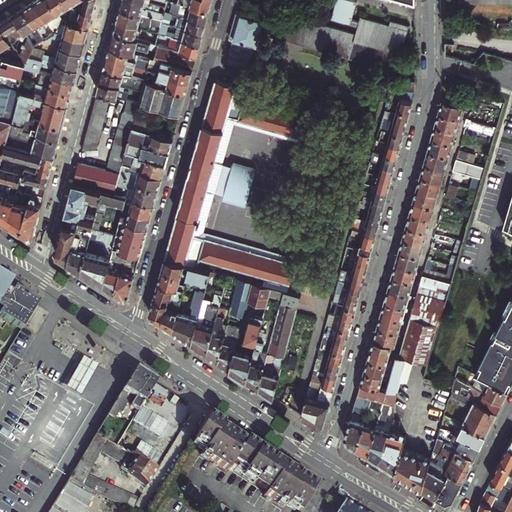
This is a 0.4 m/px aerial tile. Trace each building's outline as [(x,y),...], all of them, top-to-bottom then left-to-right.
[(42,22),(49,18),(36,0),(34,0),(32,2),(25,6),(47,39),(50,36),(46,30),(48,28),(45,24),(43,24),(42,22)] [(60,10),(52,0),(36,0),(49,18),(56,29),(61,22),(64,17),(60,10)] [(52,0),(60,10),(63,8),(67,14),(66,18),(69,19),(70,13),(72,9),(72,6),(71,3),(68,0),(52,0)] [(85,0),(84,6),(82,5),(81,8),(82,8),(95,12),(97,2),(97,0),(85,0)] [(122,0),(120,7),(162,19),(164,12),(148,8),(147,8),(146,9),(145,10),(143,9),(145,1),(145,0),(144,0),(122,0)] [(210,10),(178,1),(175,0),(173,0),(170,0),(167,11),(172,13),(178,14),(206,22),(208,15),(210,10)] [(178,0),(178,1),(210,10),(212,2),(212,0),(178,0)] [(230,54),(228,61),(250,68),(262,30),(349,55),(353,40),(400,54),(408,26),(389,21),(388,24),(359,15),(357,21),(350,19),(355,0),(337,0),(332,19),(356,26),(353,33),(279,11),(280,7),(268,3),(268,4),(268,5),(267,8),(263,21),(254,18),(255,17),(250,16),(250,17),(242,14),(238,27),(233,25),(230,36),(235,37),(235,39),(233,45),(230,54)] [(21,9),(14,13),(30,37),(36,33),(37,34),(36,35),(42,45),(47,39),(25,6),(21,9)] [(119,13),(117,20),(127,24),(128,21),(139,24),(141,18),(143,18),(143,19),(144,20),(144,21),(160,25),(161,21),(162,19),(120,7),(119,13)] [(70,13),(69,19),(91,25),(93,16),(95,12),(82,8),(80,15),(70,13)] [(170,24),(172,13),(167,11),(164,11),(164,12),(162,19),(161,21),(168,23),(170,24)] [(30,37),(14,13),(7,17),(0,22),(13,41),(17,47),(18,46),(27,61),(33,54),(38,49),(30,37)] [(238,27),(242,14),(237,13),(233,25),(238,27)] [(177,16),(174,25),(203,33),(205,26),(206,22),(178,14),(178,16),(177,16)] [(65,32),(87,38),(90,29),(91,25),(69,19),(66,18),(64,17),(61,22),(67,23),(65,32)] [(115,26),(114,31),(155,43),(157,36),(141,32),(140,32),(139,33),(139,34),(137,33),(139,25),(139,24),(128,21),(127,24),(117,20),(115,26)] [(168,23),(161,21),(160,25),(159,31),(158,32),(165,34),(168,23)] [(13,41),(0,22),(0,45),(7,56),(13,58),(7,48),(5,48),(4,47),(13,41)] [(177,29),(175,37),(200,44),(202,38),(203,33),(174,25),(174,28),(177,29)] [(61,45),(84,51),(86,42),(87,38),(65,32),(56,29),(51,35),(60,38),(61,36),(64,37),(61,45)] [(112,38),(110,46),(135,53),(138,44),(140,47),(150,49),(150,48),(153,49),(155,43),(114,31),(112,38)] [(155,43),(163,45),(166,37),(170,38),(170,36),(165,34),(158,32),(157,36),(155,43)] [(200,44),(175,37),(173,36),(172,38),(175,39),(177,42),(180,42),(178,49),(197,55),(199,47),(200,44)] [(154,58),(164,61),(193,69),(197,55),(178,49),(163,45),(155,43),(153,49),(156,50),(154,58)] [(45,57),(80,66),(83,56),(84,51),(61,45),(59,56),(56,55),(55,54),(48,52),(47,56),(45,55),(46,53),(44,48),(40,47),(38,49),(33,54),(45,57)] [(109,51),(107,57),(148,69),(150,64),(137,60),(139,54),(135,53),(110,46),(109,51)] [(7,56),(0,54),(0,61),(2,62),(1,69),(4,70),(10,71),(23,75),(25,66),(26,61),(13,58),(7,56)] [(79,72),(80,66),(45,57),(43,62),(46,63),(45,65),(52,67),(54,66),(56,66),(54,73),(77,79),(79,72)] [(148,69),(107,57),(106,62),(104,68),(132,76),(134,70),(147,73),(148,69)] [(150,64),(148,69),(190,80),(192,74),(193,69),(164,61),(162,66),(150,63),(150,64)] [(22,78),(30,80),(33,68),(25,66),(23,75),(22,78)] [(102,75),(101,80),(110,83),(111,81),(121,84),(122,81),(143,87),(145,80),(132,76),(104,68),(102,75)] [(153,76),(151,82),(187,91),(188,87),(190,80),(148,69),(147,73),(147,74),(153,76)] [(38,82),(74,91),(76,83),(77,79),(54,73),(41,70),(38,82)] [(23,75),(10,71),(6,85),(19,88),(22,78),(23,75)] [(176,220),(166,258),(185,263),(187,264),(190,264),(198,266),(201,256),(291,282),(297,261),(203,234),(204,229),(217,184),(234,189),(239,173),(222,168),(214,166),(229,115),(308,138),(313,117),(246,98),(249,87),(222,80),(217,79),(190,173),(176,220)] [(99,86),(98,91),(111,95),(128,99),(134,101),(135,95),(128,93),(129,92),(120,89),(121,85),(121,84),(111,81),(110,83),(101,80),(99,86)] [(187,91),(151,82),(147,80),(141,103),(180,114),(184,102),(187,91)] [(404,91),(416,91),(416,80),(415,80),(404,81),(404,91)] [(50,91),(48,98),(70,104),(72,96),(74,91),(38,82),(37,87),(39,87),(39,89),(46,91),(47,90),(50,91)] [(19,88),(6,85),(0,83),(0,116),(15,121),(14,125),(26,129),(29,117),(38,119),(30,111),(31,109),(44,112),(42,120),(64,126),(65,123),(68,114),(70,104),(48,98),(19,90),(19,88)] [(98,91),(96,99),(109,102),(111,95),(98,91)] [(398,109),(410,112),(413,101),(416,91),(404,91),(398,91),(394,104),(391,104),(391,105),(386,104),(386,106),(398,109)] [(109,102),(96,99),(94,106),(108,109),(109,102)] [(134,101),(128,99),(127,106),(140,109),(141,103),(139,102),(134,101)] [(441,107),(439,113),(450,116),(454,103),(443,100),(441,107)] [(460,105),(454,103),(450,116),(462,119),(463,113),(465,106),(460,105)] [(94,106),(92,112),(106,116),(108,109),(94,106)] [(127,106),(125,111),(136,114),(138,115),(140,109),(127,106)] [(410,112),(398,109),(395,120),(407,123),(409,117),(410,112)] [(106,116),(92,112),(91,119),(104,122),(106,116)] [(447,128),(450,116),(439,113),(438,119),(436,125),(447,128)] [(154,119),(138,115),(136,114),(133,126),(151,131),(154,119)] [(306,143),(308,138),(229,115),(214,166),(222,168),(235,122),(306,143)] [(0,177),(1,175),(3,165),(6,153),(9,143),(14,125),(15,121),(0,116),(0,177)] [(450,116),(447,128),(458,132),(460,125),(462,119),(450,116)] [(64,126),(42,120),(38,119),(29,117),(26,129),(61,138),(64,126)] [(91,119),(89,126),(102,129),(104,122),(91,119)] [(395,120),(392,131),(404,134),(406,128),(407,123),(395,120)] [(468,121),(467,127),(495,135),(497,130),(468,121)] [(334,128),(314,122),(309,138),(329,144),(334,128)] [(131,133),(133,126),(121,123),(119,130),(131,133)] [(61,138),(26,129),(14,125),(9,143),(20,146),(32,149),(44,152),(57,156),(59,146),(61,138)] [(434,131),(432,138),(443,141),(447,128),(436,125),(434,131)] [(89,126),(87,133),(100,136),(102,129),(89,126)] [(151,131),(133,126),(131,133),(129,139),(127,146),(126,151),(128,151),(136,153),(167,162),(172,143),(174,138),(151,131)] [(458,132),(447,128),(443,141),(454,144),(456,137),(458,132)] [(129,139),(131,133),(119,130),(117,136),(129,139)] [(389,142),(401,146),(403,138),(404,134),(392,131),(389,142)] [(100,136),(87,133),(85,140),(94,142),(95,141),(99,142),(100,136)] [(127,146),(129,139),(117,136),(115,142),(127,146)] [(439,153),(443,141),(432,138),(430,143),(428,150),(439,153)] [(93,148),(94,142),(85,140),(84,145),(93,148)] [(443,141),(439,153),(451,157),(452,150),(454,144),(443,141)] [(126,151),(127,146),(115,142),(113,149),(125,152),(126,151)] [(389,142),(386,153),(398,157),(400,150),(401,146),(389,142)] [(9,143),(6,153),(12,155),(17,156),(20,146),(9,143)] [(32,149),(20,146),(17,156),(24,158),(29,159),(32,149)] [(44,152),(32,149),(29,159),(35,161),(38,162),(37,165),(40,166),(44,152)] [(112,156),(124,159),(125,154),(125,152),(113,149),(112,156)] [(379,164),(382,152),(374,150),(371,161),(379,164)] [(439,153),(428,150),(427,157),(425,163),(436,166),(439,153)] [(125,154),(124,159),(134,162),(136,153),(128,151),(127,155),(125,154)] [(460,151),(457,159),(477,164),(479,157),(460,151)] [(57,156),(44,152),(40,166),(40,167),(39,170),(52,173),(52,171),(55,163),(57,156)] [(167,162),(136,153),(134,162),(141,164),(144,162),(141,169),(163,175),(165,168),(167,162)] [(386,153),(382,165),(395,168),(397,161),(398,157),(386,153)] [(439,153),(436,166),(447,170),(449,161),(451,157),(439,153)] [(122,164),(124,159),(112,156),(110,162),(122,165),(122,164)] [(477,164),(457,159),(454,171),(475,178),(482,180),(486,167),(477,164)] [(77,171),(74,182),(103,190),(114,193),(115,190),(116,184),(119,176),(120,173),(108,170),(108,169),(80,161),(77,171)] [(108,170),(120,173),(121,169),(121,167),(122,165),(110,162),(108,169),(108,170)] [(432,179),(436,166),(425,163),(423,170),(421,176),(432,179)] [(10,177),(13,168),(7,166),(3,165),(1,175),(5,176),(10,177)] [(382,165),(380,175),(392,179),(394,172),(395,168),(382,165)] [(447,170),(436,166),(432,179),(443,182),(445,175),(447,170)] [(39,170),(27,167),(24,177),(37,181),(49,185),(51,178),(52,173),(39,170)] [(21,181),(24,171),(18,169),(13,168),(10,177),(16,179),(21,181)] [(120,173),(119,176),(159,188),(161,181),(163,175),(141,169),(140,169),(138,177),(135,174),(121,169),(120,173)] [(365,183),(373,185),(375,177),(370,176),(371,173),(368,172),(365,183)] [(392,179),(380,175),(376,187),(389,190),(391,183),(392,179)] [(3,183),(0,182),(0,214),(10,177),(5,176),(3,183)] [(135,187),(132,196),(155,202),(158,194),(159,188),(119,176),(116,184),(129,188),(135,187)] [(428,192),(432,179),(421,176),(419,182),(417,188),(428,192)] [(16,179),(10,177),(0,214),(0,217),(2,219),(10,224),(17,196),(12,195),(16,179)] [(478,192),(482,180),(475,178),(471,190),(478,192)] [(443,182),(432,179),(428,192),(439,195),(441,189),(443,182)] [(34,192),(23,232),(30,237),(32,236),(35,235),(49,185),(37,181),(36,186),(36,187),(41,188),(40,194),(34,192)] [(36,186),(21,182),(19,188),(27,190),(34,192),(36,187),(36,186)] [(72,190),(69,200),(84,204),(85,200),(86,198),(90,199),(100,202),(100,201),(103,190),(74,182),(72,190)] [(373,198),(386,201),(388,194),(389,190),(376,187),(373,198)] [(416,193),(414,201),(425,204),(428,192),(417,188),(416,193)] [(16,228),(23,232),(34,192),(27,190),(24,202),(20,201),(22,194),(18,193),(17,196),(10,224),(16,228)] [(103,190),(100,201),(112,205),(115,194),(114,193),(103,190)] [(428,192),(425,204),(436,207),(438,199),(439,195),(428,192)] [(115,194),(112,205),(124,208),(127,197),(117,194),(115,194)] [(133,200),(131,208),(152,214),(154,207),(155,202),(132,196),(131,196),(130,199),(133,200)] [(386,201),(373,198),(370,208),(383,212),(385,205),(386,201)] [(67,209),(66,214),(71,215),(76,216),(80,218),(79,223),(93,227),(96,215),(87,213),(82,211),(83,209),(84,204),(69,200),(67,209)] [(412,208),(410,214),(421,217),(425,204),(414,201),(412,208)] [(511,202),(503,230),(511,233),(511,202)] [(435,212),(436,207),(425,204),(421,217),(432,220),(435,212)] [(130,211),(127,220),(148,226),(151,219),(152,214),(131,208),(129,207),(128,210),(130,211)] [(370,208),(367,220),(380,223),(382,216),(383,212),(370,208)] [(96,215),(93,227),(82,271),(89,275),(104,286),(111,258),(112,256),(104,254),(107,245),(94,242),(95,240),(101,242),(106,227),(118,230),(121,219),(122,218),(110,215),(97,211),(96,215)] [(417,229),(421,217),(410,214),(409,218),(407,226),(417,229)] [(71,215),(69,221),(68,223),(78,226),(79,224),(76,222),(77,219),(75,219),(76,216),(71,215)] [(431,224),(432,220),(421,217),(417,229),(428,233),(431,224)] [(74,243),(77,229),(78,226),(68,223),(69,221),(64,219),(56,250),(58,255),(58,256),(63,259),(69,262),(74,243)] [(118,230),(114,246),(141,254),(148,226),(127,220),(121,219),(118,230)] [(367,220),(364,231),(377,234),(379,226),(380,223),(367,220)] [(78,226),(77,229),(86,231),(82,245),(74,243),(69,262),(75,266),(77,268),(82,271),(93,227),(79,223),(79,224),(78,226)] [(405,230),(403,239),(414,242),(417,229),(407,226),(405,230)] [(203,234),(297,261),(298,256),(204,229),(203,234)] [(364,231),(358,229),(356,237),(362,239),(359,249),(372,252),(375,242),(377,234),(364,231)] [(427,236),(428,233),(417,229),(414,242),(425,245),(427,236)] [(410,254),(414,242),(403,239),(402,243),(399,251),(410,254)] [(425,245),(414,242),(410,254),(421,258),(423,252),(425,245)] [(112,256),(111,258),(123,261),(115,293),(124,299),(125,300),(126,300),(128,298),(129,298),(128,297),(141,254),(114,246),(112,256)] [(359,249),(356,260),(369,263),(371,256),(372,252),(359,249)] [(406,267),(410,254),(399,251),(397,258),(396,264),(406,267)] [(420,263),(421,258),(410,254),(406,267),(418,270),(420,263)] [(123,261),(111,258),(104,286),(115,293),(123,261)] [(164,263),(162,270),(181,275),(185,263),(166,258),(164,263)] [(355,264),(344,261),(342,268),(345,269),(346,269),(366,275),(368,267),(369,263),(356,260),(355,264)] [(198,266),(190,264),(189,267),(187,277),(197,280),(200,267),(198,266)] [(394,269),(392,276),(403,280),(406,267),(396,264),(394,269)] [(211,270),(200,267),(197,280),(208,283),(209,276),(211,270)] [(418,270),(406,267),(403,280),(414,283),(416,275),(418,270)] [(366,275),(346,269),(343,280),(350,282),(363,286),(365,279),(366,275)] [(160,275),(158,282),(178,287),(181,275),(162,270),(160,275)] [(228,275),(211,270),(209,276),(218,279),(215,289),(215,291),(212,303),(208,302),(206,311),(203,323),(198,321),(192,343),(201,349),(207,353),(220,306),(221,300),(228,275)] [(449,279),(424,272),(423,276),(452,284),(453,278),(449,277),(449,279)] [(187,277),(181,275),(178,287),(181,288),(181,285),(184,285),(187,277)] [(399,292),(403,280),(392,276),(390,282),(388,289),(399,292)] [(417,297),(413,310),(401,352),(400,356),(407,358),(428,364),(452,284),(423,276),(417,297)] [(241,278),(234,304),(232,309),(245,312),(245,311),(251,313),(248,325),(242,323),(230,368),(237,372),(237,373),(241,376),(247,379),(260,330),(269,295),(271,286),(241,278)] [(348,292),(347,294),(360,297),(362,290),(363,286),(350,282),(350,285),(343,283),(343,280),(339,279),(336,291),(339,292),(340,290),(348,292)] [(13,289),(0,280),(0,311),(18,322),(23,326),(36,304),(13,289)] [(412,288),(414,283),(403,280),(399,292),(410,295),(412,288)] [(157,320),(162,323),(169,296),(181,299),(184,289),(181,288),(178,287),(158,282),(150,312),(152,317),(157,320)] [(184,313),(178,311),(173,330),(182,337),(192,343),(198,321),(201,310),(207,287),(203,286),(203,289),(197,287),(192,304),(196,306),(194,315),(188,314),(188,311),(184,310),(184,313)] [(271,286),(269,295),(283,298),(285,290),(271,286)] [(387,294),(385,302),(395,305),(399,292),(388,289),(387,294)] [(283,298),(268,352),(259,387),(265,391),(270,395),(274,397),(296,313),(301,294),(285,290),(283,298)] [(360,297),(347,294),(339,292),(336,291),(335,294),(332,302),(337,303),(357,308),(359,301),(360,297)] [(409,300),(410,295),(399,292),(395,305),(407,308),(409,300)] [(169,296),(162,323),(167,327),(173,330),(178,311),(181,299),(169,296)] [(511,384),(511,298),(511,297),(503,313),(505,314),(496,332),(494,331),(490,338),(493,339),(476,373),(479,375),(509,390),(511,384)] [(392,318),(395,305),(385,302),(383,307),(381,315),(392,318)] [(337,303),(335,314),(354,319),(356,312),(357,308),(337,303)] [(407,308),(395,305),(392,318),(403,321),(405,313),(407,308)] [(227,308),(220,306),(207,353),(214,358),(218,360),(226,333),(218,331),(220,324),(222,324),(223,323),(227,308)] [(203,323),(206,311),(201,310),(198,321),(203,323)] [(354,319),(335,314),(329,312),(327,323),(330,324),(351,330),(352,324),(354,319)] [(388,330),(392,318),(381,315),(380,318),(378,327),(388,330)] [(401,326),(403,321),(392,318),(388,330),(399,333),(401,326)] [(229,320),(226,333),(218,360),(225,365),(230,368),(242,323),(229,320)] [(323,335),(326,336),(335,338),(347,342),(349,334),(351,330),(330,324),(328,332),(324,331),(323,335)] [(384,343),(388,330),(378,327),(376,332),(374,340),(384,343)] [(260,330),(247,379),(251,382),(256,385),(258,387),(258,386),(259,387),(268,352),(260,350),(261,348),(262,348),(263,347),(267,332),(260,330)] [(399,333),(388,330),(384,343),(374,340),(373,343),(392,349),(393,346),(396,347),(398,339),(399,333)] [(335,338),(332,349),(344,353),(346,348),(347,342),(335,338)] [(372,346),(391,352),(392,349),(373,343),(372,346)] [(388,364),(391,352),(372,346),(370,351),(368,358),(388,364)] [(344,353),(332,349),(331,355),(319,351),(317,357),(321,358),(329,360),(341,364),(343,357),(344,353)] [(387,390),(397,393),(407,358),(400,356),(397,355),(395,363),(394,365),(393,369),(391,378),(390,381),(387,390)] [(388,364),(368,358),(367,363),(365,370),(384,376),(388,364)] [(315,364),(314,369),(338,375),(340,368),(341,364),(329,360),(327,367),(318,365),(315,364)] [(463,381),(467,369),(458,365),(455,377),(463,381)] [(138,410),(155,382),(147,376),(135,369),(108,414),(116,419),(120,412),(122,413),(124,410),(122,409),(126,402),(124,401),(128,394),(136,398),(131,406),(138,410)] [(338,375),(314,369),(311,379),(322,382),(326,383),(330,384),(329,387),(328,390),(334,392),(337,381),(338,375)] [(364,375),(362,382),(381,388),(384,376),(365,370),(364,375)] [(507,395),(509,390),(479,375),(478,378),(480,379),(476,388),(503,401),(507,395)] [(381,388),(362,382),(358,395),(371,399),(377,400),(384,402),(386,393),(387,390),(381,388)] [(317,387),(310,385),(301,415),(308,419),(311,421),(318,398),(314,397),(317,387)] [(468,398),(498,412),(501,407),(503,401),(476,388),(473,386),(468,398)] [(397,393),(387,390),(386,393),(384,402),(390,404),(394,405),(397,393)] [(468,398),(454,391),(450,399),(472,409),(464,424),(487,435),(493,422),(498,412),(468,398)] [(318,398),(311,421),(317,425),(319,426),(325,424),(333,394),(325,392),(323,399),(318,398)] [(354,446),(357,448),(364,422),(366,415),(368,410),(371,399),(358,395),(346,436),(345,436),(348,442),(354,446)] [(369,455),(384,402),(377,400),(374,411),(372,416),(366,415),(364,422),(357,448),(365,453),(369,455)] [(390,404),(384,402),(369,455),(376,460),(380,462),(390,428),(381,425),(382,422),(385,423),(390,404)] [(157,466),(178,430),(142,409),(133,423),(156,437),(143,458),(157,466)] [(205,454),(203,458),(226,472),(228,468),(266,492),(264,496),(284,509),(287,505),(297,511),(300,511),(303,508),(316,487),(310,483),(303,478),(301,480),(294,475),(277,465),(270,460),(271,458),(267,455),(251,444),(246,441),(244,444),(233,437),(222,430),(224,427),(222,426),(208,416),(191,445),(205,454)] [(395,420),(390,428),(380,462),(385,466),(396,473),(404,448),(407,436),(399,433),(401,422),(395,420)] [(485,439),(487,435),(464,424),(461,422),(455,433),(481,446),(485,439)] [(455,433),(445,428),(441,437),(456,444),(455,446),(459,449),(476,457),(478,452),(481,446),(455,433)] [(112,444),(116,446),(119,441),(99,429),(96,434),(107,441),(112,444)] [(107,441),(96,434),(86,451),(97,457),(100,452),(107,441)] [(476,457),(459,449),(457,453),(445,447),(447,443),(444,441),(438,438),(434,451),(445,456),(470,469),(473,463),(476,457)] [(100,452),(106,455),(112,444),(107,441),(100,452)] [(112,458),(118,448),(116,446),(112,444),(106,455),(112,458)] [(495,471),(491,480),(502,485),(511,490),(511,448),(508,447),(495,471)] [(123,451),(118,448),(112,458),(117,462),(123,451)] [(433,457),(404,448),(396,473),(401,476),(410,482),(422,490),(430,466),(431,461),(433,457)] [(97,457),(86,451),(83,457),(94,463),(97,457)] [(125,460),(129,454),(123,451),(117,462),(123,465),(125,460)] [(125,460),(131,463),(127,472),(146,486),(156,471),(129,454),(125,460)] [(467,475),(470,469),(445,456),(442,462),(449,465),(447,469),(446,471),(450,473),(464,480),(467,475)] [(83,457),(79,463),(90,469),(94,463),(83,457)] [(69,479),(81,485),(87,475),(90,469),(79,463),(72,475),(69,479)] [(446,482),(447,479),(432,470),(433,468),(430,466),(422,490),(430,494),(436,498),(446,482)] [(450,473),(447,479),(446,482),(436,498),(442,501),(446,503),(453,501),(464,480),(450,473)] [(87,488),(93,477),(87,475),(81,485),(87,488)] [(99,480),(93,477),(87,488),(93,491),(99,480)] [(112,500),(106,497),(100,494),(93,491),(87,488),(81,485),(69,479),(63,490),(86,504),(102,511),(122,511),(126,507),(125,507),(119,504),(112,500)] [(105,483),(99,480),(93,491),(100,494),(105,483)] [(489,511),(492,505),(502,485),(491,480),(482,499),(477,511),(489,511)] [(106,497),(111,486),(105,483),(100,494),(106,497)] [(118,489),(111,486),(106,497),(112,500),(118,489)] [(124,493),(118,489),(112,500),(119,504),(124,493)] [(131,496),(124,493),(119,504),(125,507),(131,496)] [(511,511),(511,495),(504,511),(503,511),(511,511)] [(138,499),(131,496),(125,507),(126,507),(132,510),(138,499)]
